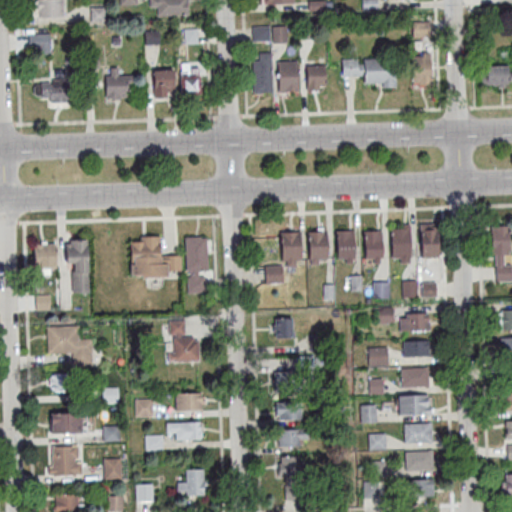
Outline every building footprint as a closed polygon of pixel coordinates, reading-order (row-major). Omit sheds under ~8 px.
[(36,0),(62,0),(63,15),(37,16),(36,0)] [(149,0),(187,0),(187,13),(157,14),(157,6),(149,6),(149,0)] [(308,0),(325,0),(325,8),(308,9),(308,0)] [(377,0),(378,7),(362,8),(362,0),(377,0)] [(90,6),(107,6),(108,20),(91,20),(90,6)] [(429,20),(429,35),(412,36),(412,21),(429,20)] [(269,25),(270,40),(252,41),(252,26),(269,25)] [(272,25),(286,25),(287,42),(272,43),(272,25)] [(183,28),(197,27),(198,42),(184,43),(183,28)] [(144,30),(159,29),(159,43),(144,43),(144,30)] [(28,33),(49,32),(50,53),(29,54),(28,33)] [(418,80),(412,81),(412,54),(423,54),(423,50),(430,50),(430,54),(431,53),(432,83),(418,84),(418,80)] [(83,52),(98,51),(99,67),(84,68),(83,52)] [(259,60),(259,52),(271,52),(272,92),(253,93),(252,60),(259,60)] [(341,58),(357,57),(357,75),(342,75),(341,58)] [(382,81),(364,81),(363,58),(395,57),(396,86),(382,86),(382,81)] [(277,61),(297,60),(298,90),(278,91),(277,61)] [(306,64),(325,64),(325,85),(319,85),(319,89),(307,90),(306,64)] [(510,65),(480,65),(480,86),(511,85),(511,67),(510,68),(510,65)] [(110,74),(110,66),(118,66),(118,74),(127,74),(127,96),(106,97),(105,74),(110,74)] [(67,96),(67,100),(50,100),(49,96),(40,96),(40,81),(52,81),(52,78),(64,78),(64,68),(76,68),(77,95),(67,96)] [(152,68),(173,68),(174,95),(153,96),(152,68)] [(179,74),(200,73),(200,93),(180,94),(179,74)] [(491,226),(491,253),(509,253),(508,225),(491,226)] [(392,228),(392,256),(410,255),(409,228),(392,228)] [(421,228),(421,256),(439,255),(438,228),(421,228)] [(309,229),(310,257),(327,257),(326,229),(309,229)] [(336,230),(337,257),(354,257),(353,229),(336,230)] [(364,230),(365,257),(382,257),(381,229),(364,230)] [(282,230),(283,258),(300,258),(300,230),(282,230)] [(207,293),(207,236),(185,236),(185,293),(207,293)] [(159,237),(128,237),(128,276),(180,276),(180,256),(159,256),(159,237)] [(87,292),(87,239),(68,239),(68,292),(87,292)] [(34,242),(34,269),(55,269),(55,242),(34,242)] [(265,265),(282,264),(283,282),(265,282),(265,265)] [(373,281),(387,280),(388,297),(374,298),(373,281)] [(402,280),(416,280),(417,297),(402,297),(402,280)] [(48,308),(48,294),(36,294),(36,308),(48,308)] [(375,323),(392,323),(392,307),(375,307),(375,323)] [(511,308),(499,308),(499,328),(511,328),(511,308)] [(429,330),(429,313),(399,313),(399,330),(429,330)] [(273,317),(273,338),(292,338),(292,317),(273,317)] [(198,336),(183,336),(183,320),(168,320),(168,360),(198,361),(198,336)] [(47,326),(47,353),(72,352),(73,366),(92,365),(91,338),(79,338),(78,325),(47,326)] [(511,351),(511,336),(501,336),(501,361),(510,361),(510,392),(504,392),(504,409),(511,409),(511,392),(511,351)] [(430,340),(402,340),(402,355),(430,355),(430,340)] [(368,347),(387,346),(388,364),(369,365),(368,347)] [(400,367),(400,386),(427,386),(427,367),(400,367)] [(274,391),(301,391),(301,372),(274,372),(274,391)] [(72,374),(48,373),(47,392),(72,392),(72,374)] [(368,377),(383,376),(384,394),(369,394),(368,377)] [(103,388),(118,387),(119,403),(103,403),(103,388)] [(174,410),(202,410),(202,391),(174,391),(174,410)] [(430,394),(397,394),(397,414),(430,414),(430,394)] [(135,399),(150,399),(150,416),(136,416),(135,399)] [(300,402),(275,402),(275,418),(300,418),(300,402)] [(361,404),(375,404),(376,421),(361,421),(361,404)] [(49,433),(79,433),(79,412),(49,412),(49,433)] [(175,439),(202,439),(202,421),(166,421),(166,431),(175,431),(175,439)] [(430,422),(403,422),(403,442),(430,442),(430,422)] [(103,425),(118,424),(118,441),(104,442),(103,425)] [(276,429),(276,445),(306,445),(306,429),(276,429)] [(368,433),(385,432),(386,449),(369,449),(368,433)] [(144,450),(161,450),(161,434),(144,434),(144,450)] [(48,475),(80,475),(80,445),(48,445),(48,475)] [(433,470),(433,450),(404,450),(404,470),(433,470)] [(280,457),(281,502),(305,502),(305,457),(280,457)] [(103,458),(120,458),(121,479),(104,479),(103,458)] [(369,460),(386,459),(387,477),(370,477),(369,460)] [(204,496),(204,468),(185,468),(185,480),(177,480),(177,496),(204,496)] [(433,478),(407,478),(407,496),(433,496),(433,478)] [(362,498),(380,498),(380,480),(362,480),(362,498)] [(135,484),(150,484),(151,501),(136,502),(135,484)] [(77,511),(77,494),(54,494),(53,511),(77,511)] [(107,510),(122,510),(122,495),(107,495),(107,510)]
